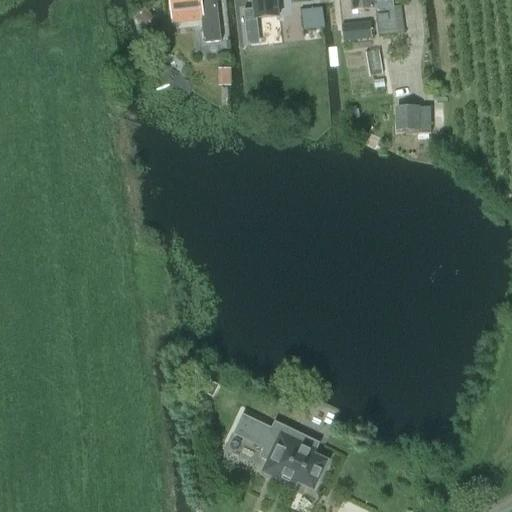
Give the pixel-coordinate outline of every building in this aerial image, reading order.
[(170,0),(172,15),(187,13),(189,23),(201,22),(204,45),(221,43),(216,0),(170,0)] [(251,0),(253,9),(244,10),(246,35),(259,34),(258,21),(279,19),(276,0),(251,0)] [(349,0),(351,12),(372,10),(372,11),(376,11),(393,9),(392,0),(349,0)] [(393,9),(376,11),(378,37),(404,35),(401,8),(393,9)] [(318,9),(300,11),(303,32),(320,30),(318,9)] [(354,25),(341,27),(342,41),(355,40),(354,25)] [(434,109),(397,110),(397,131),(418,131),(418,136),(435,135),(434,109)] [(243,418),(234,436),(264,450),(260,459),(269,463),(267,468),(283,476),(282,478),(291,482),(292,480),(312,490),(325,464),(312,458),(318,445),(303,438),(275,425),(271,431),(243,418)]
